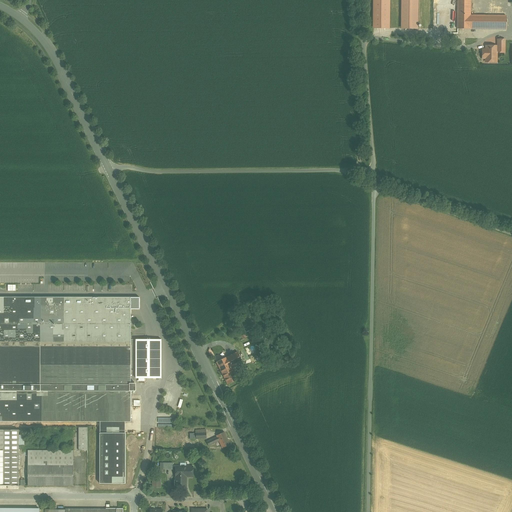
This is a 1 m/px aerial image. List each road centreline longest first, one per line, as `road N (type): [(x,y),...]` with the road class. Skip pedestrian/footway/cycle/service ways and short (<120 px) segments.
road 1 (secondary): [(108,166),(276,511)]
road 2 (residential): [(373,181),(367,511)]
road 3 (residential): [(108,166),(349,170)]
road 4 (secondary): [(0,5),(40,36),(108,166)]
road 5 (residential): [(358,0),(373,169)]
road 6 (residential): [(373,181),(511,230)]
road 7 (residential): [(0,496),(134,498)]
